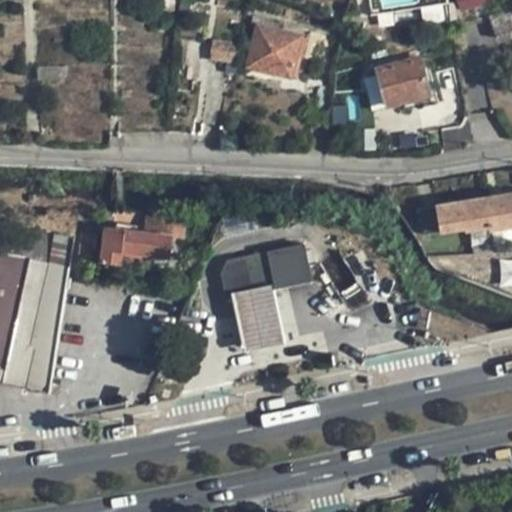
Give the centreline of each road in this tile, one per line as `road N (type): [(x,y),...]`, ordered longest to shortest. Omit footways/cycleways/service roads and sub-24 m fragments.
road 1 (primary): [(511,370),(291,419),(0,469)]
road 2 (residential): [(0,148),(138,150),(389,181),(511,158)]
road 3 (primary): [(95,511),(511,429)]
